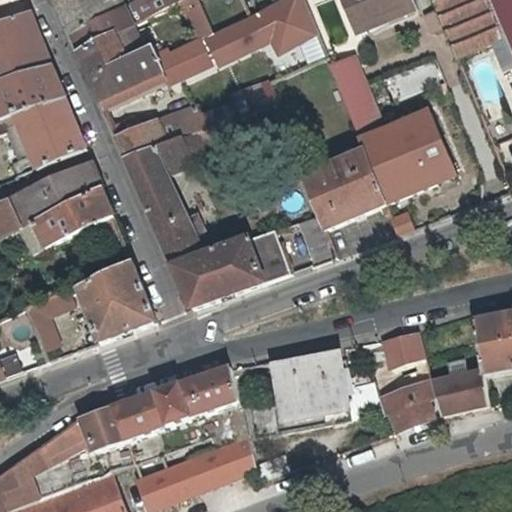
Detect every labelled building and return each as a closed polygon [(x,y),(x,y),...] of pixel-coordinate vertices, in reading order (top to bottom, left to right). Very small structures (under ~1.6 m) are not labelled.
[(0,0),(0,12),(33,1),(32,0),(0,0)] [(74,0),(60,6),(81,53),(135,27),(124,5),(135,0),(74,0)] [(144,27),(196,1),(196,0),(146,0),(137,5),(144,27)] [(201,42),(217,35),(202,0),(186,6),(201,42)] [(415,0),(348,0),(364,38),(422,15),(415,0)] [(511,0),(436,0),(460,58),(489,46),(497,42),(508,38),(511,48),(511,0)] [(5,29),(26,81),(61,69),(40,15),(5,29)] [(81,53),(95,83),(148,58),(135,27),(81,53)] [(0,28),(0,86),(26,81),(5,29),(0,28)] [(507,69),(511,66),(511,48),(508,38),(497,42),(507,69)] [(206,42),(168,58),(178,86),(218,69),(206,42)] [(177,88),(165,53),(97,85),(112,117),(177,88)] [(335,67),(346,96),(370,87),(358,57),(335,67)] [(0,86),(0,110),(4,119),(11,133),(75,103),(61,69),(26,81),(0,86)] [(270,86),(247,95),(254,113),(277,104),(270,86)] [(363,140),(387,130),(370,87),(346,96),(363,140)] [(11,133),(21,164),(34,159),(42,177),(96,154),(75,103),(11,133)] [(214,133),(240,121),(235,106),(206,114),(214,133)] [(214,133),(206,114),(202,107),(178,117),(184,138),(190,142),(214,133)] [(433,111),(387,130),(363,140),(368,151),(389,204),(459,176),(433,111)] [(128,158),(184,138),(178,117),(175,116),(144,127),(143,125),(118,135),(128,158)] [(0,136),(11,133),(4,119),(0,120),(0,136)] [(128,158),(178,272),(215,258),(194,216),(178,180),(201,170),(190,142),(184,138),(128,158)] [(389,204),(368,151),(309,176),(323,214),(328,229),(389,204)] [(12,200),(26,237),(39,229),(113,193),(102,165),(12,200)] [(125,221),(113,193),(39,229),(52,257),(96,238),(125,221)] [(0,246),(26,237),(12,200),(0,204),(0,246)] [(417,228),(410,212),(394,219),(401,234),(417,228)] [(328,229),(323,214),(301,221),(318,268),(340,259),(328,229)] [(39,261),(52,257),(39,229),(26,237),(39,261)] [(280,235),(215,258),(178,272),(202,320),(280,293),(279,285),(296,278),(280,235)] [(144,269),(91,296),(112,351),(169,330),(144,269)] [(81,309),(77,301),(73,293),(30,312),(38,328),(50,356),(66,350),(52,321),(81,309)] [(496,390),(511,386),(511,321),(487,326),(494,376),(496,390)] [(428,338),(392,347),(399,378),(439,369),(428,338)] [(356,359),(280,372),(294,437),(369,425),(361,388),(356,359)] [(0,383),(10,379),(3,362),(0,362),(0,383)] [(455,423),(502,416),(496,390),(494,376),(478,378),(473,363),(456,368),(459,382),(443,387),(449,406),(455,423)] [(437,407),(449,406),(443,387),(434,372),(424,374),(426,382),(437,407)] [(382,397),(426,382),(424,374),(378,384),(382,397)] [(244,375),(122,414),(141,454),(235,421),(242,445),(255,441),(249,418),(254,417),(250,395),(244,375)] [(437,407),(426,382),(382,397),(391,418),(393,422),(398,422),(404,440),(445,428),(437,407)] [(378,384),(361,388),(369,425),(391,418),(382,397),(378,384)] [(122,414),(84,428),(32,466),(37,481),(98,447),(103,459),(141,454),(122,414)] [(151,511),(176,511),(264,478),(255,441),(242,445),(141,483),(151,511)] [(0,481),(0,511),(5,511),(42,498),(37,481),(32,466),(0,481)] [(131,511),(116,470),(42,498),(5,511),(131,511)]
